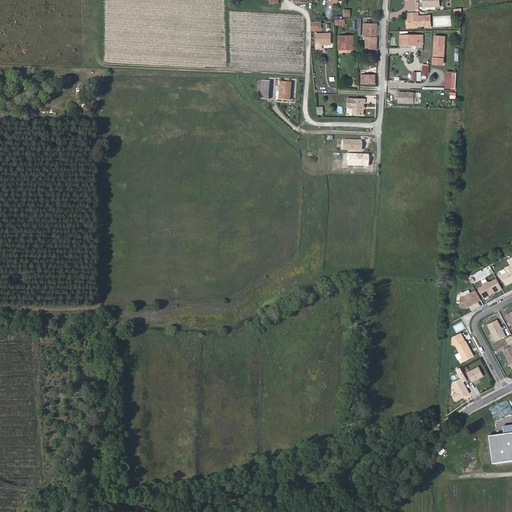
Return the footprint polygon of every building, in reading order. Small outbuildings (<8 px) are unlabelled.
[(415,17),(415,12),(407,13),(408,18),(409,17),(409,27),(426,25),(426,27),(431,26),(431,20),(426,21),(425,15),(419,16),(415,17)] [(377,50),(378,25),(364,24),(364,27),(367,27),(367,35),(367,49),(377,50)] [(331,33),(316,34),(317,45),(322,45),(324,45),(324,44),(331,44),(331,33)] [(400,35),(401,45),(410,45),(410,44),(419,44),(419,35),(400,35)] [(350,49),(355,49),(354,36),(339,36),(339,50),(344,50),(344,48),(350,48),(350,49)] [(446,37),(436,36),(435,53),(445,53),(446,37)] [(408,72),(408,80),(419,80),(419,72),(408,72)] [(455,88),(455,75),(448,74),(447,88),(455,88)] [(376,76),(363,75),(362,83),(375,83),(376,76)] [(267,99),(268,80),(260,80),(259,96),(259,99),(267,99)] [(289,100),(290,82),(279,81),(278,86),(278,91),(278,99),(289,100)] [(413,92),(397,91),(397,103),(413,104),(413,92)] [(365,103),(366,99),(348,98),(348,108),(354,108),(353,115),(364,115),(365,109),(365,106),(365,103)] [(362,150),(362,139),(342,139),(342,150),(362,150)] [(511,263),(508,266),(510,270),(503,274),(508,283),(511,281),(511,263)] [(486,296),(504,287),(499,277),(492,281),(490,280),(485,283),(484,285),(481,287),(486,296)] [(462,294),(462,304),(462,305),(469,305),(482,298),(477,288),(466,294),(462,294)] [(508,335),(499,318),(489,323),(498,340),(508,335)] [(456,333),(466,328),(462,321),(452,326),(456,333)] [(476,355),(468,340),(459,345),(467,360),(476,355)] [(475,382),(486,375),(481,367),(470,373),(475,382)] [(472,393),(464,378),(454,383),(459,392),(454,395),(458,401),(472,393)]
